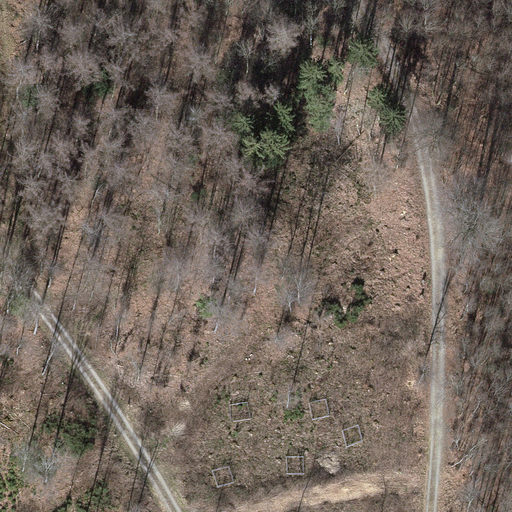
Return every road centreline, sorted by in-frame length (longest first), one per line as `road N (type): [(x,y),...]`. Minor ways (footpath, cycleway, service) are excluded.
road 1 (track): [(358,0),(408,87),(439,320),(430,511)]
road 2 (track): [(189,511),(112,380),(0,241)]
